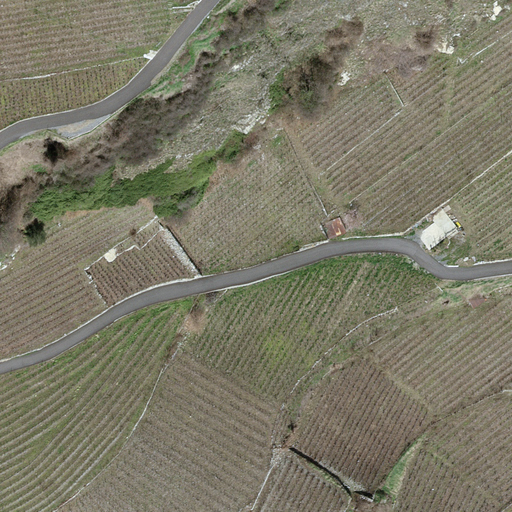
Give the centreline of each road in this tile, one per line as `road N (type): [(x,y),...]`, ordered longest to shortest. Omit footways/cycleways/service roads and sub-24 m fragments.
road 1 (unclassified): [(0,368),(52,351),(142,299),(342,247),(402,246),(452,273),(511,267)]
road 2 (unclassified): [(0,140),(122,96),(210,0)]
